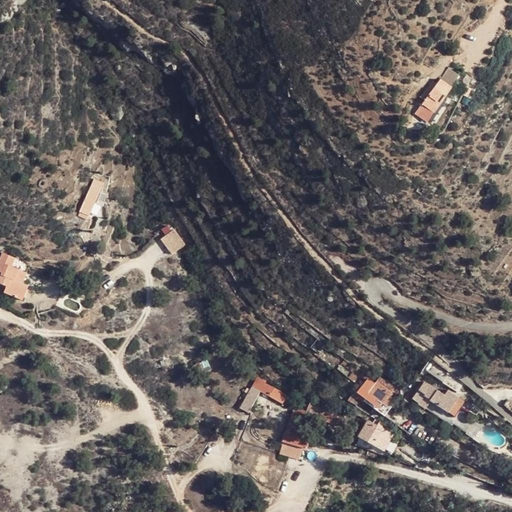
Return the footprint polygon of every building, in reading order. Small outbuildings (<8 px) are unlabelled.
[(441,77),(454,83),(459,73),(447,66),(441,77)] [(450,86),(444,81),(440,78),(434,85),(445,94),(450,86)] [(420,103),(432,112),(445,94),(434,85),(420,103)] [(94,179),(90,186),(100,191),(104,183),(94,179)] [(100,191),(90,186),(78,212),(88,215),(100,191)] [(162,240),(174,255),(184,247),(173,231),(162,240)] [(25,271),(13,266),(15,260),(2,255),(0,259),(0,280),(6,283),(8,279),(19,283),(25,271)] [(8,279),(6,283),(3,291),(21,298),(26,286),(19,283),(8,279)] [(262,385),(260,373),(259,372),(241,402),(249,406),(262,385)] [(260,373),(262,385),(283,398),(288,389),(260,373)] [(443,379),(457,389),(461,383),(447,373),(443,379)] [(417,385),(424,390),(429,384),(430,382),(422,377),(417,385)] [(375,408),(377,409),(391,391),(377,381),(368,390),(371,393),(365,401),(370,405),(373,407),(375,408)] [(424,390),(417,400),(423,405),(431,396),(449,409),(454,400),(453,399),(443,393),(429,384),(424,390)] [(453,399),(458,392),(448,385),(443,393),(453,399)] [(454,400),(449,409),(454,412),(465,396),(458,392),(453,399),(454,400)] [(314,418),(332,425),(337,416),(320,405),(314,418)] [(373,407),(370,405),(365,410),(371,415),(375,408),(373,407)] [(358,436),(384,448),(391,434),(366,422),(358,436)] [(310,439),(285,433),(283,445),(304,450),(304,449),(306,450),(307,449),(310,439)] [(302,461),(304,450),(283,445),(280,456),(302,461)]
